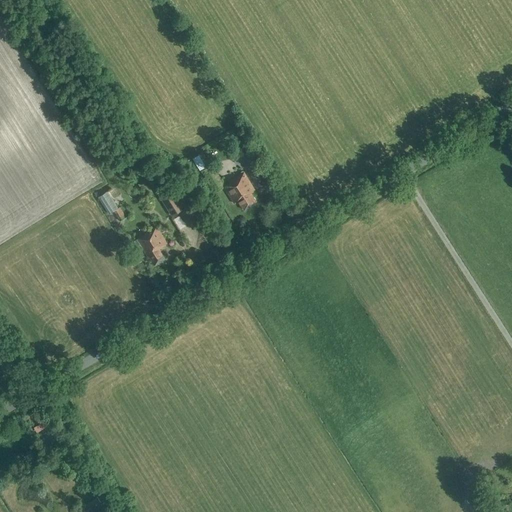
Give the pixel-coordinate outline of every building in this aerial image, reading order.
[(214,192),(225,185),(212,165),(201,171),(214,192)] [(242,172),(242,173),(229,181),(230,183),(224,187),(234,203),(238,201),(244,210),(257,202),(251,193),(255,190),(243,171),(242,172)] [(256,184),(261,180),(256,172),(251,175),(256,184)] [(173,187),(171,189),(169,186),(156,194),(171,217),(184,209),(176,198),(179,197),(173,187)] [(118,208),(107,191),(98,197),(108,214),(114,210),(120,221),(128,215),(122,205),(118,208)] [(156,226),(139,237),(138,236),(135,237),(136,239),(146,254),(153,266),(165,258),(159,249),(167,244),(156,226)] [(97,496),(74,511),(86,511),(101,502),(97,496)] [(122,511),(127,508),(122,500),(117,503),(122,511)]
